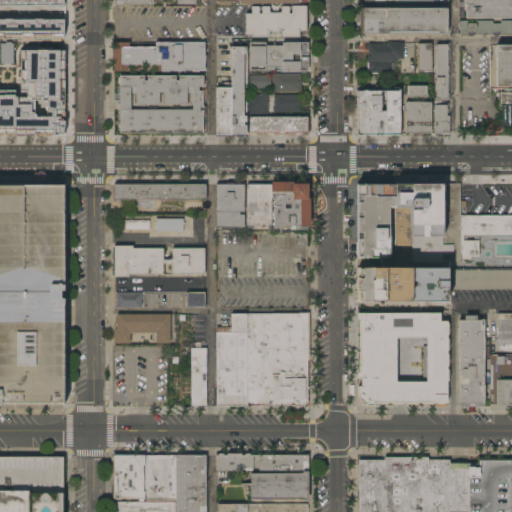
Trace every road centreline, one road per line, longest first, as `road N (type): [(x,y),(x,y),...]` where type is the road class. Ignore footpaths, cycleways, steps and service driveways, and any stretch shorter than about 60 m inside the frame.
road 1 (residential): [(94,431),(94,164)]
road 2 (residential): [(335,432),(94,431)]
road 3 (secondary): [(94,164),(273,163)]
road 4 (residential): [(94,164),(92,0)]
road 5 (residential): [(336,313),(336,163)]
road 6 (secondary): [(336,163),(477,163)]
road 7 (residential): [(459,433),(335,432)]
road 8 (residential): [(336,163),(335,41)]
